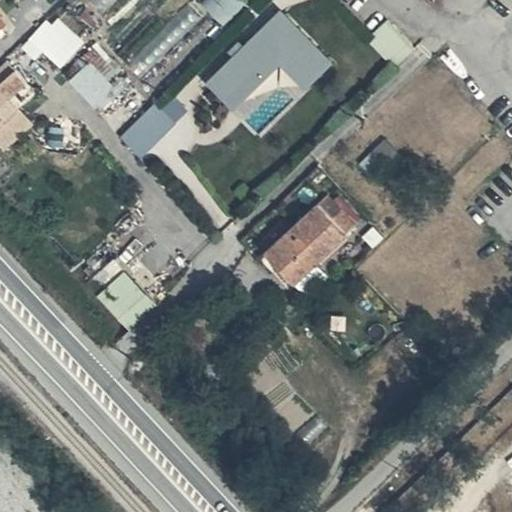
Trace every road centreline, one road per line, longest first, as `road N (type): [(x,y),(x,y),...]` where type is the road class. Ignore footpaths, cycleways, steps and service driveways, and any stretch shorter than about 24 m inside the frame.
road 1 (primary): [(0,290),(208,511)]
road 2 (unclassified): [(331,511),(511,340)]
road 3 (unknown): [(98,395),(213,271)]
